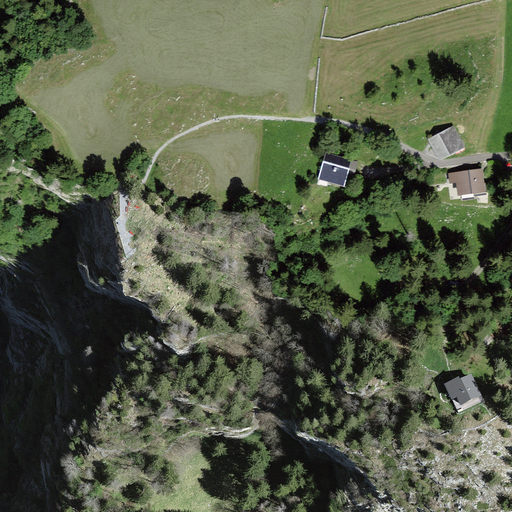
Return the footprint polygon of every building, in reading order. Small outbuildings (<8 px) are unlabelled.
[(454,125),(439,134),(452,154),(466,145),(454,125)] [(351,161),(324,156),(319,180),(346,185),(351,161)] [(357,171),(359,160),(353,158),(351,170),(357,171)] [(483,169),(455,173),(459,197),(486,192),(483,169)] [(481,400),(469,375),(448,385),(461,410),(481,400)]
